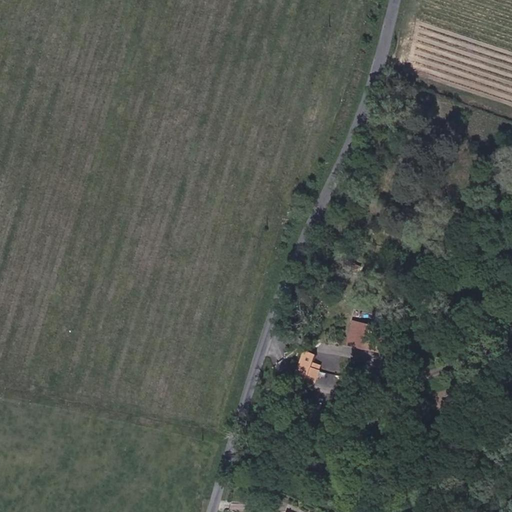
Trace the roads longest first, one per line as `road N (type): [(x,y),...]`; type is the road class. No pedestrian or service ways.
road 1 (unclassified): [(399,0),(352,143),(266,349),(215,511)]
road 2 (track): [(374,1),(346,108),(309,184),(198,511)]
road 3 (track): [(0,389),(223,429)]
